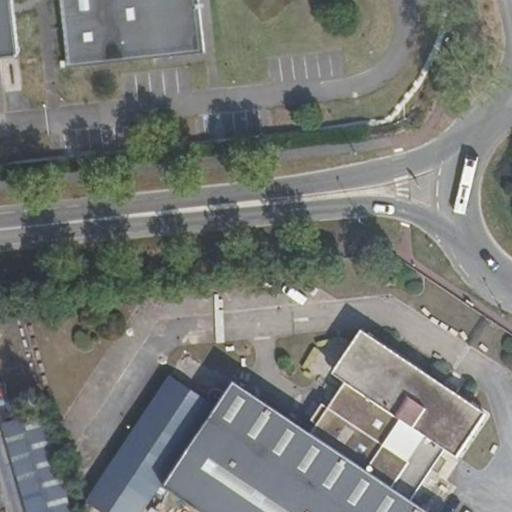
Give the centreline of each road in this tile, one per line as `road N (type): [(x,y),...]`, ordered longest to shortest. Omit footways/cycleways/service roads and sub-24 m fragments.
road 1 (primary): [(460,147),(339,185),(200,208)]
road 2 (primary): [(200,208),(380,203),(455,231)]
road 3 (primary): [(0,225),(200,208)]
